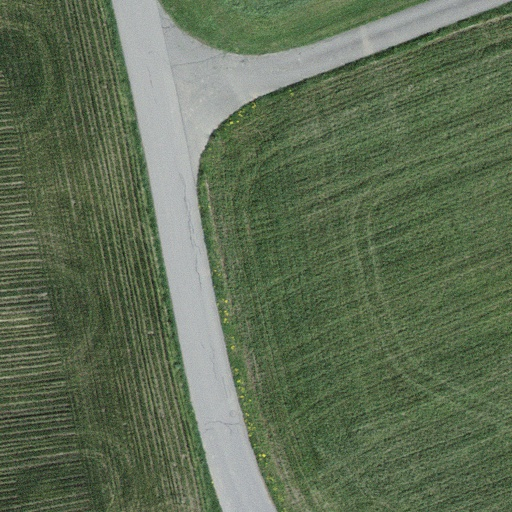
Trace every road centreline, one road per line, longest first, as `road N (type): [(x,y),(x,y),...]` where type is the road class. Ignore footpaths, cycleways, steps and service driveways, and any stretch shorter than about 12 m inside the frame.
road 1 (tertiary): [(158,113),(210,402),(243,511)]
road 2 (unclassified): [(158,113),(453,0)]
